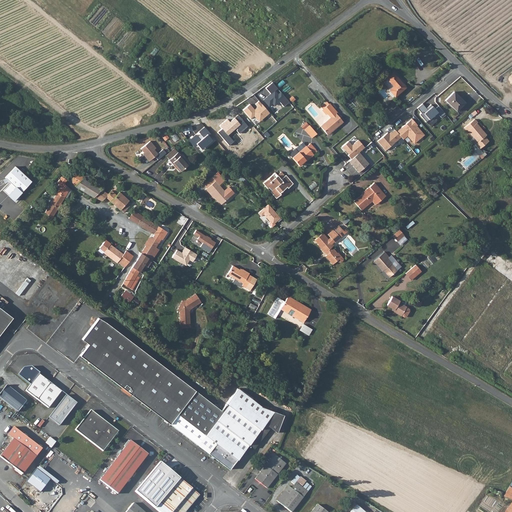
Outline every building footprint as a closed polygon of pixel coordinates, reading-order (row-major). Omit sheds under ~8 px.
[(391,90),(397,97),(408,88),(395,72),(388,78),(395,86),(391,90)] [(455,91),(446,100),(457,111),(465,102),(455,91)] [(244,110),(252,119),(255,116),(260,122),(271,113),(260,100),(254,105),(252,103),(244,110)] [(334,127),(335,128),(344,121),(337,112),(338,111),(330,102),(330,103),(328,101),(321,107),(322,109),(326,114),(327,113),(331,117),(328,120),(321,125),(328,133),(334,127)] [(423,103),(418,107),(422,112),(421,114),(427,122),(434,116),(436,118),(440,115),(442,117),(446,113),(440,105),(436,108),(432,104),(428,108),(423,103)] [(388,113),(392,118),(403,110),(398,105),(388,113)] [(380,120),(384,125),(392,118),(388,113),(380,120)] [(475,118),(465,126),(468,130),(469,129),(474,135),(470,138),(475,144),(476,142),(480,147),(489,140),(484,134),(485,132),(477,122),(478,121),(475,118)] [(388,132),(378,141),(386,150),(402,137),(404,139),(408,135),(415,143),(425,135),(417,125),(418,125),(412,119),(397,131),(396,129),(390,134),(388,132)] [(310,124),(305,128),(312,136),(317,132),(310,124)] [(151,141),(142,149),(145,152),(144,153),(149,160),(150,158),(152,160),(159,154),(156,149),(157,148),(151,141)] [(299,164),(305,159),(306,160),(314,154),(312,152),(316,149),(310,143),(307,145),(306,144),(299,151),(296,148),(295,149),(294,148),(289,152),(299,164)] [(186,165),(178,156),(179,156),(173,149),(169,152),(172,155),(167,160),(177,172),(186,165)] [(169,152),(164,156),(167,160),(172,155),(169,152)] [(370,166),(358,152),(348,161),(353,168),(354,167),(355,168),(354,169),(360,175),(370,166)] [(179,156),(178,156),(186,165),(187,164),(179,156)] [(32,182),(16,167),(6,179),(10,182),(2,190),(15,202),(32,182)] [(279,189),(280,191),(283,188),(288,185),(289,186),(294,182),(286,174),(282,177),(276,170),(268,177),(269,179),(265,183),(268,187),(270,186),(272,189),(271,190),(274,194),(279,189)] [(75,185),(85,192),(93,184),(83,179),(84,178),(83,177),(77,173),(75,172),(73,176),(73,183),(75,185)] [(206,193),(208,192),(212,197),(219,205),(233,193),(227,187),(223,191),(217,185),(221,181),(214,173),(206,180),(210,184),(204,189),(204,190),(206,193)] [(57,193),(65,197),(66,196),(70,188),(65,184),(65,179),(60,175),(56,182),(58,184),(54,191),(57,193)] [(210,184),(206,180),(201,185),(204,189),(210,184)] [(365,190),(353,200),(360,209),(370,201),(373,199),(377,203),(385,195),(373,181),(364,189),(365,190)] [(93,184),(85,192),(94,197),(100,189),(93,184)] [(279,189),(274,194),(276,197),(285,190),(283,188),(280,191),(279,189)] [(122,209),(125,212),(129,207),(132,204),(129,201),(130,200),(120,192),(117,195),(112,190),(108,195),(100,189),(94,197),(104,201),(107,197),(121,210),(122,209)] [(54,217),(65,197),(57,193),(46,212),(54,217)] [(277,213),(269,203),(259,211),(261,214),(264,212),(270,220),(268,222),(272,226),(275,222),(274,221),(279,217),(280,218),(283,216),(279,211),(277,213)] [(138,224),(144,216),(141,214),(134,211),(129,218),(138,224)] [(144,216),(138,224),(146,228),(151,221),(144,216)] [(151,221),(146,228),(155,234),(159,226),(151,221)] [(338,233),(343,229),(339,223),(333,228),(338,233)] [(159,226),(155,234),(158,236),(163,229),(159,226)] [(347,229),(345,227),(343,229),(338,233),(333,228),(333,227),(327,232),(330,236),(328,238),(322,231),(314,238),(317,242),(323,250),(325,248),(328,252),(326,254),(333,263),(337,260),(339,261),(341,261),(344,258),(344,256),(339,251),(338,253),(334,248),(332,249),(330,246),(333,244),(331,242),(333,240),(334,241),(347,229)] [(163,229),(158,236),(162,238),(163,239),(168,232),(163,229)] [(196,230),(193,234),(198,237),(197,239),(203,242),(200,247),(209,252),(215,242),(210,238),(211,238),(206,235),(206,236),(196,230)] [(397,241),(404,235),(399,230),(392,235),(397,241)] [(162,238),(158,236),(155,234),(152,238),(159,243),(162,238)] [(162,245),(159,243),(152,238),(151,238),(142,253),(149,258),(152,260),(162,245)] [(112,244),(108,241),(106,239),(99,247),(105,251),(104,252),(117,263),(118,262),(112,257),(114,254),(107,250),(112,244)] [(128,263),(134,256),(127,251),(124,254),(112,244),(107,250),(114,254),(112,257),(118,262),(121,258),(128,263)] [(182,253),(176,250),(172,257),(184,264),(187,264),(189,260),(192,262),(197,254),(185,247),(182,253)] [(384,251),(373,260),(382,271),(383,271),(389,277),(397,271),(391,264),(392,264),(387,258),(389,257),(384,251)] [(149,259),(149,258),(142,253),(132,268),(139,272),(140,272),(145,264),(148,266),(152,261),(149,259)] [(118,262),(125,268),(128,263),(121,258),(118,262)] [(415,265),(406,273),(405,273),(410,280),(421,271),(415,265)] [(227,274),(233,278),(242,283),(241,285),(249,290),(255,279),(248,274),(248,273),(241,269),(240,271),(232,266),(227,274)] [(132,268),(130,272),(137,276),(139,272),(132,268)] [(129,273),(123,284),(132,290),(140,278),(137,276),(130,272),(129,273)] [(20,289),(22,291),(31,280),(29,278),(20,289)] [(239,287),(241,285),(242,283),(233,278),(231,282),(239,287)] [(127,301),(127,300),(129,297),(131,295),(123,289),(118,294),(127,301)] [(177,311),(177,328),(187,328),(187,311),(189,309),(200,303),(195,294),(184,300),(180,300),(175,308),(177,311)] [(277,316),(281,308),(286,299),(278,295),(269,313),(277,316)] [(288,295),(286,299),(281,308),(284,310),(305,320),(311,307),(288,295)] [(386,304),(391,308),(393,310),(392,311),(401,319),(403,318),(408,313),(408,311),(398,303),(399,302),(392,296),(386,304)] [(0,307),(0,333),(13,317),(0,307)] [(131,392),(172,424),(198,391),(102,316),(85,338),(91,343),(82,354),(124,387),(123,388),(130,393),(131,392)] [(304,324),(301,330),(310,335),(313,329),(304,324)] [(39,373),(26,390),(37,399),(50,382),(39,373)] [(50,382),(37,399),(49,407),(62,390),(50,382)] [(0,392),(0,398),(18,411),(26,401),(5,385),(0,392)] [(172,424),(199,445),(230,469),(266,421),(278,431),(285,415),(263,407),(240,389),(223,410),(198,391),(172,424)] [(66,394),(49,416),(60,424),(77,402),(66,394)] [(91,409),(76,429),(103,449),(119,430),(91,409)] [(7,434),(13,439),(37,456),(42,448),(13,427),(7,434)] [(46,443),(52,448),(57,441),(51,437),(46,443)] [(37,456),(13,439),(0,457),(23,474),(37,456)] [(119,492),(149,453),(131,439),(101,479),(119,492)] [(285,463),(274,454),(255,478),(267,487),(285,463)] [(186,511),(201,495),(161,462),(136,491),(160,511),(186,511)] [(297,475),(294,478),(301,483),(304,480),(297,475)] [(262,484),(256,480),(253,484),(258,488),(262,484)] [(294,489),(289,485),(277,500),(292,511),(308,491),(298,483),(294,489)] [(511,488),(509,487),(503,496),(511,499),(511,488)] [(144,511),(133,503),(125,511),(144,511)]
